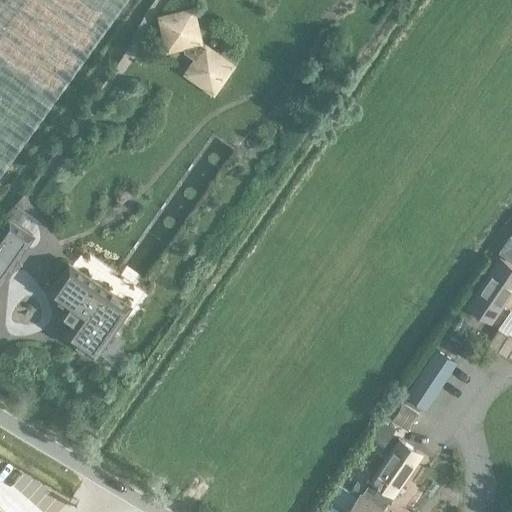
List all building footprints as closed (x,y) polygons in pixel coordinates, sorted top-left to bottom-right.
[(124,0),(0,0),(0,62),(50,97),(124,0)] [(216,93),(238,60),(204,38),(197,4),(159,12),(167,46),(181,55),(196,51),(183,71),(216,93)] [(0,168),(50,97),(0,62),(0,168)] [(0,233),(0,282),(32,237),(9,221),(0,233)] [(511,230),(500,249),(511,257),(511,230)] [(511,288),(511,264),(500,257),(468,304),(491,320),(511,288)] [(46,293),(68,308),(62,317),(71,324),(63,335),(96,358),(100,352),(110,359),(125,339),(114,331),(133,304),(68,259),(46,293)] [(511,330),(511,310),(510,310),(503,326),(511,330)] [(428,406),(459,360),(439,346),(408,392),(428,406)] [(420,411),(402,399),(390,418),(409,429),(420,411)] [(423,453),(400,436),(371,478),(373,480),(363,495),(360,494),(347,511),(387,511),(375,504),(386,489),(395,495),(423,453)]
